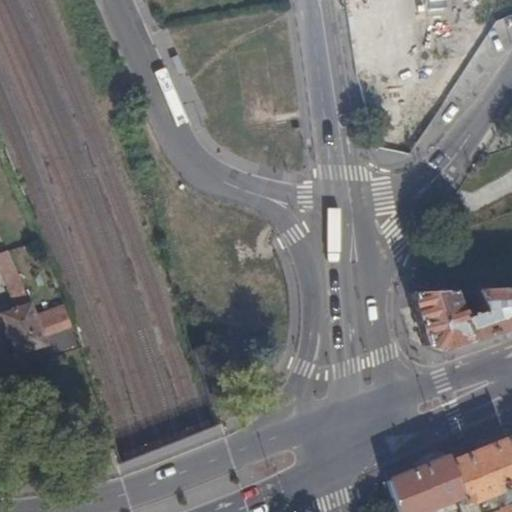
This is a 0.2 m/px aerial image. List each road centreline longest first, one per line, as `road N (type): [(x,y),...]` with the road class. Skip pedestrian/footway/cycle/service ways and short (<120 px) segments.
road 1 (primary): [(346,414),(119,495),(48,511)]
road 2 (unclassified): [(319,0),(349,194)]
road 3 (unclassified): [(355,264),(346,414)]
road 4 (primary): [(384,450),(452,419),(511,374)]
road 5 (unclassified): [(511,67),(430,184)]
road 6 (unclassified): [(361,284),(430,184)]
